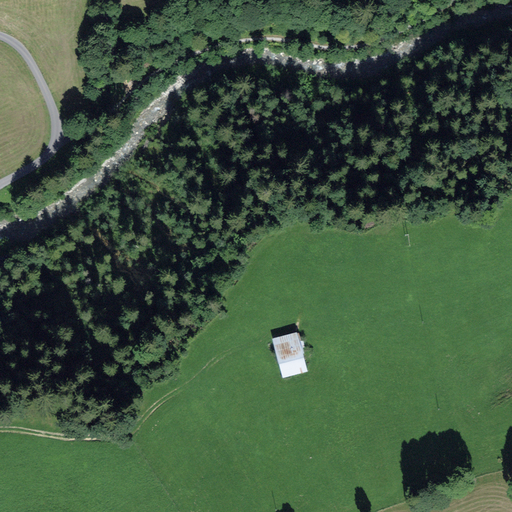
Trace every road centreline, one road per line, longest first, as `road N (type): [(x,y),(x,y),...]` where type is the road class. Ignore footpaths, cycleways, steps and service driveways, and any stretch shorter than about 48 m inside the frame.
road 1 (track): [(254,344),(222,353),(159,400),(128,437),(0,431)]
road 2 (unclassified): [(0,37),(28,62),(58,136),(49,155),(0,184)]
